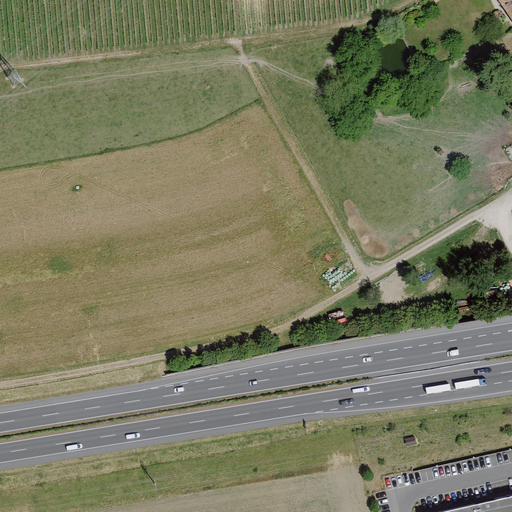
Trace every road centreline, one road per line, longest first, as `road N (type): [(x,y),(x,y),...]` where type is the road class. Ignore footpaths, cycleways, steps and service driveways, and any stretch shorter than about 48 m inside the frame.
road 1 (track): [(511,193),(279,327),(161,359),(0,384)]
road 2 (motorway): [(511,340),(0,423)]
road 3 (motorway): [(0,453),(511,371)]
